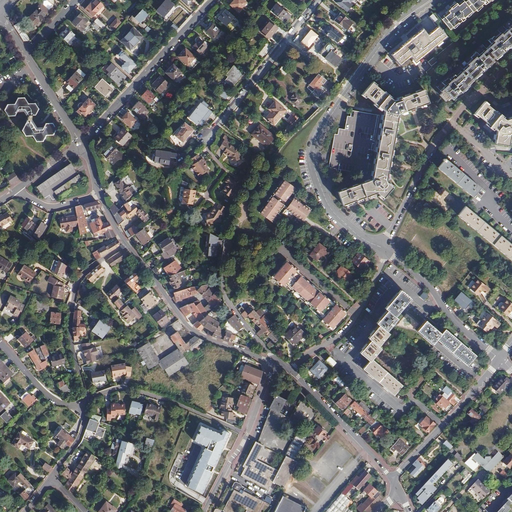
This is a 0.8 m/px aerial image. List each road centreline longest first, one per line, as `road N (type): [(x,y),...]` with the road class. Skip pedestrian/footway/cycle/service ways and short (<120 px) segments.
road 1 (unclassified): [(430,0),(396,23),(313,141),(310,163),(328,207),(383,251)]
road 2 (residential): [(383,251),(426,156),(451,124),(511,177)]
road 3 (residential): [(277,362),(227,296),(223,266),(233,221),(264,171)]
road 4 (residential): [(128,243),(188,326),(277,362)]
road 5 (residential): [(213,0),(80,143)]
road 6 (residential): [(82,405),(69,321),(77,283),(128,243)]
road 7 (residential): [(246,435),(127,388),(82,405)]
road 8 (residential): [(208,136),(316,0)]
road 9 (residential): [(499,359),(392,479)]
road 10 (unclassified): [(383,251),(499,359)]
road 11 (residential): [(383,251),(350,326),(291,370)]
road 12 (residential): [(291,370),(392,479)]
